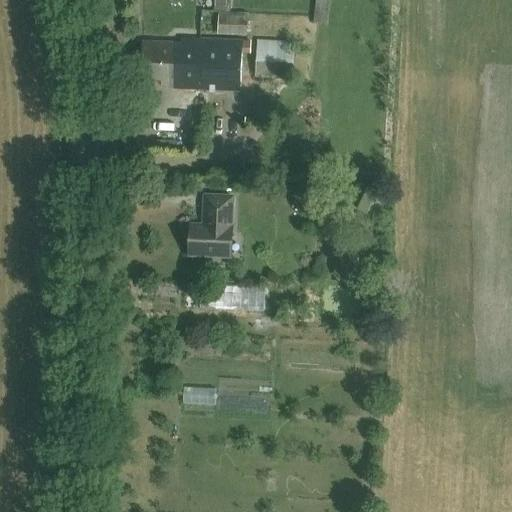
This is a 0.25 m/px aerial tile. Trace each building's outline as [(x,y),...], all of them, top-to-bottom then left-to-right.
[(225,10),(225,0),(215,0),(215,10),(225,10)] [(218,34),(247,36),(248,13),(219,12),(218,34)] [(199,90),(201,39),(182,39),(182,43),(143,42),(142,81),(169,82),(169,89),(199,90)] [(243,42),(201,39),(199,90),(241,92),(243,42)] [(293,80),(294,43),(258,40),(256,78),(293,80)] [(184,97),(183,120),(197,121),(198,98),(184,97)] [(371,185),(358,210),(375,218),(387,193),(371,185)] [(233,228),(231,228),(233,198),(205,196),(204,226),(191,226),(189,256),(231,258),(233,228)] [(203,296),(190,296),(190,310),(253,308),(252,284),(202,286),(203,296)] [(237,429),(238,425),(260,430),(264,416),(224,407),(219,425),(237,429)]
